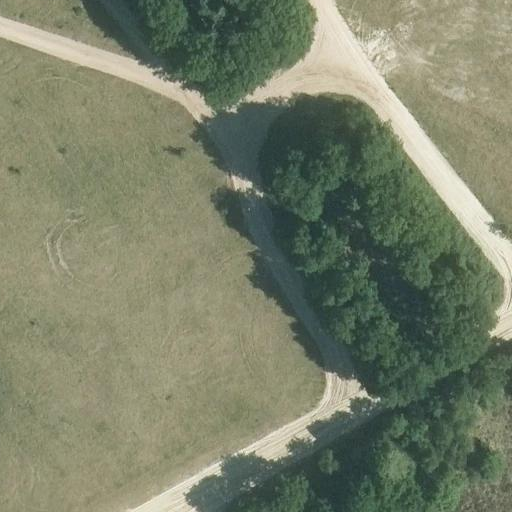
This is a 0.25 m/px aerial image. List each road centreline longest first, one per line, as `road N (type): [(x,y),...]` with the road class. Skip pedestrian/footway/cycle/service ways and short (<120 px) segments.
road 1 (track): [(0,28),(186,92),(222,130),(346,52)]
road 2 (track): [(511,318),(166,511)]
road 3 (track): [(318,0),(371,90),(511,260)]
road 4 (track): [(222,130),(265,238),(360,407)]
road 5 (track): [(186,92),(107,0)]
